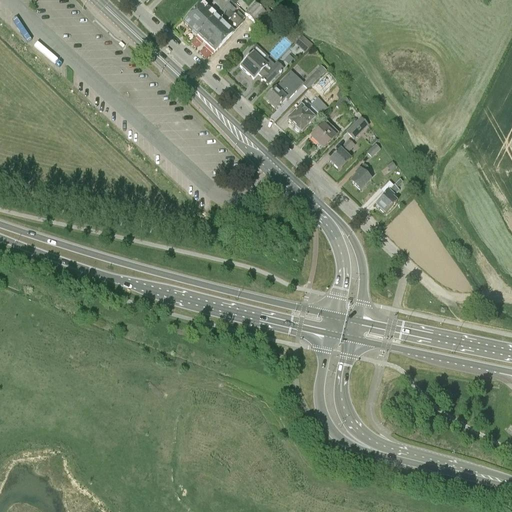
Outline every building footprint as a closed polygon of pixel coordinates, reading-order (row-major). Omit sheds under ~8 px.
[(196,37),(229,2),(226,0),(216,0),(207,9),(203,4),(190,18),(184,25),(192,32),(192,35),(194,37),(196,37)] [(221,46),(232,34),(243,23),(242,22),(245,20),(238,12),(235,16),(233,14),(235,11),(229,4),(230,3),(229,2),(196,37),(214,53),(214,54),(221,46)] [(244,15),(254,25),(266,13),(255,3),(244,15)] [(312,47),(307,42),(302,37),(295,45),(304,55),(312,47)] [(266,67),(263,64),(268,58),(255,46),(249,52),(252,55),(246,60),(239,68),(253,81),(258,75),(263,79),(261,81),(267,87),(284,69),(277,62),(272,68),(268,64),(266,67)] [(304,84),(303,86),(307,91),(317,81),(317,82),(326,72),(321,67),(316,72),(304,84)] [(265,101),(275,110),(286,98),(288,101),(303,86),(304,84),(291,72),(265,101)] [(349,104),(349,103),(343,97),(334,106),(340,112),(349,104)] [(300,134),(314,119),(319,114),(306,102),(301,107),(287,122),(295,129),(295,131),(297,133),(299,133),(300,134)] [(345,133),(354,141),(368,127),(360,118),(345,133)] [(330,143),(335,138),(338,135),(326,122),(323,126),(318,132),(311,139),(323,150),(330,143)] [(346,164),(350,160),(345,156),(354,147),(349,142),(345,146),(329,162),(339,171),(346,164)] [(366,154),(371,159),(380,150),(375,145),(366,154)] [(386,167),(390,172),(391,172),(396,168),(392,163),(387,167),(386,167)] [(370,181),(366,176),(370,172),(364,165),(355,174),(356,176),(350,182),(360,192),(370,181)] [(385,216),(397,202),(392,198),(399,191),(397,189),(402,183),(399,180),(393,187),(389,182),(382,189),(387,194),(382,199),(375,206),(385,216)]
